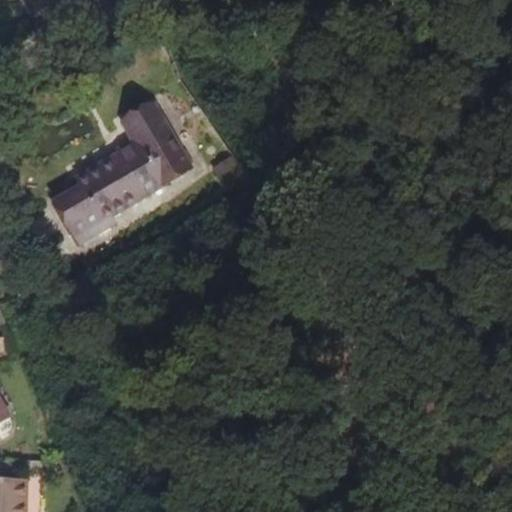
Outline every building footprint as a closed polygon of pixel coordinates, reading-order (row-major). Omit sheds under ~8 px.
[(124,148),(151,132),(147,125),(120,141),(124,148)] [(105,233),(183,187),(151,132),(124,148),(132,161),(114,171),(118,178),(77,202),(83,212),(58,227),(79,262),(111,243),(105,233)] [(0,356),(8,357),(8,338),(0,337),(0,356)] [(0,487),(19,487),(19,471),(0,470),(0,487)] [(0,511),(35,511),(36,493),(0,492),(0,511)]
